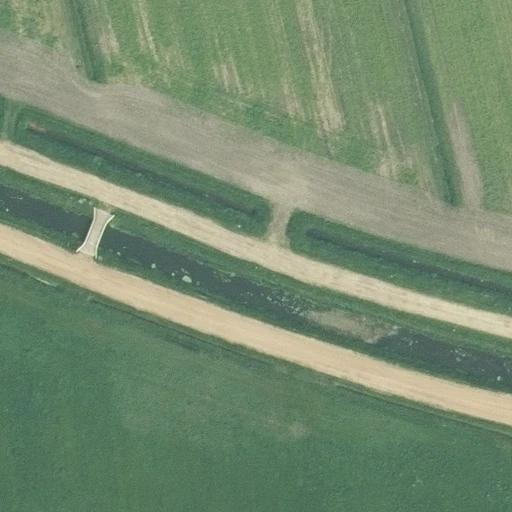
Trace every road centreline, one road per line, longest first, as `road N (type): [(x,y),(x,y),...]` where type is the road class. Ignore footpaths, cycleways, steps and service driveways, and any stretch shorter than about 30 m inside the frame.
road 1 (track): [(0,234),(236,323),(511,408)]
road 2 (track): [(511,321),(182,224),(0,149)]
